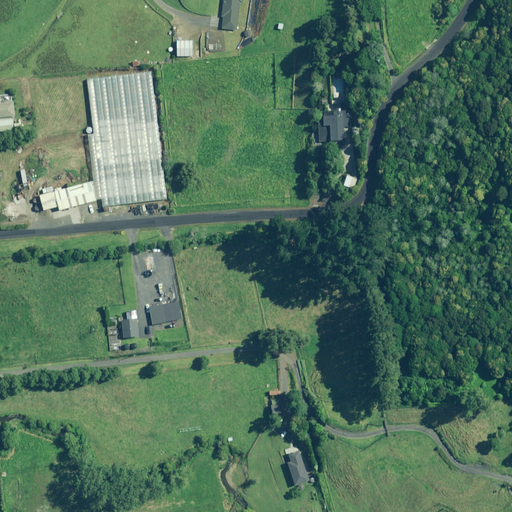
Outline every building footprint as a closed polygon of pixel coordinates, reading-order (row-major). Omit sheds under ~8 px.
[(219,0),(218,17),(220,17),(219,29),(236,30),(238,2),(242,3),(241,0),(219,0)] [(241,32),(241,33),(241,34),(242,34),(242,35),(242,36),(243,37),(244,37),(245,38),(246,38),(247,38),(248,38),(249,37),(250,37),(250,36),(251,35),(251,34),(252,33),(251,32),(251,31),(251,30),(250,30),(250,29),(249,28),(248,28),(247,28),(246,28),(245,28),(244,28),(243,29),(242,30),(242,31),(241,32)] [(178,56),(194,56),(197,56),(197,43),(194,43),(194,41),(178,41),(178,56)] [(93,135),(88,136),(98,199),(102,198),(103,207),(167,200),(152,72),(87,79),(93,135)] [(0,94),(0,132),(14,131),(13,117),(15,117),(13,99),(9,99),(8,94),(0,94)] [(319,125),(327,125),(327,140),(342,141),(342,126),(348,127),(348,115),(345,115),(345,112),(341,112),(341,111),(331,111),(322,110),(321,115),(320,115),(319,125)] [(316,137),(316,141),(323,141),(324,128),(318,128),(318,123),(315,123),(315,129),(316,129),(315,133),(316,133),(316,137)] [(90,184),(40,197),(44,212),(56,209),(57,213),(95,202),(90,184)] [(164,305),(149,307),(152,324),(167,322),(164,305)] [(139,336),(138,318),(137,310),(128,311),(128,319),(123,319),(124,338),(139,336)] [(268,404),(269,412),(270,415),(281,413),(281,410),(279,398),(270,400),(270,404),(268,404)] [(286,430),(280,425),(275,432),(281,437),(286,430)] [(289,461),(284,463),(291,485),(308,479),(298,450),(286,454),(289,461)]
